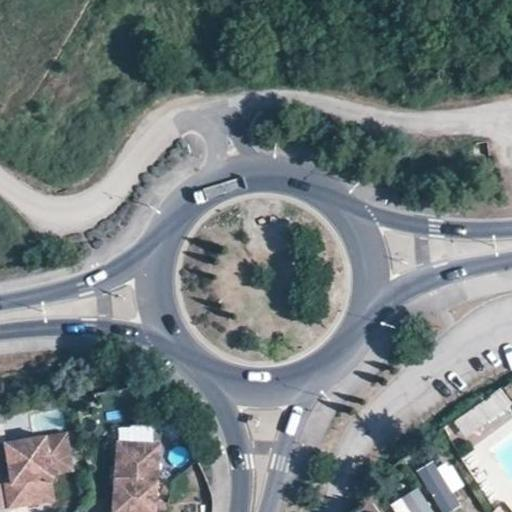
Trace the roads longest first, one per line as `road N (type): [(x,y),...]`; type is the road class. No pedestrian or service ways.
road 1 (unclassified): [(240,173),(224,118),(198,112),(162,132),(95,207),(67,224),(0,180)]
road 2 (primary): [(165,237),(120,280),(0,310)]
road 3 (primary): [(0,335),(91,330),(182,352)]
road 4 (primary): [(511,232),(390,217),(345,200)]
road 5 (tertiary): [(207,375),(246,446),(243,511)]
road 6 (primary): [(377,304),(428,278),(511,260)]
road 7 (tertiary): [(268,511),(317,381)]
road 8 (primary): [(165,237),(157,297),(182,352)]
